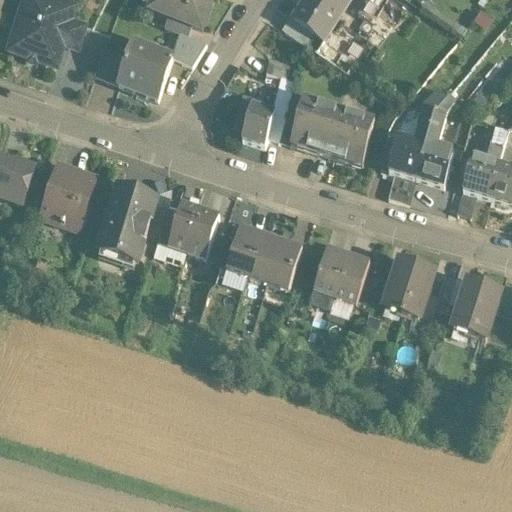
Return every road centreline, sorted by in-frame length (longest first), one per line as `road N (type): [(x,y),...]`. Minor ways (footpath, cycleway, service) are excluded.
road 1 (residential): [(175,146),(511,250)]
road 2 (residential): [(0,88),(175,146)]
road 3 (residential): [(175,146),(192,100),(260,0)]
